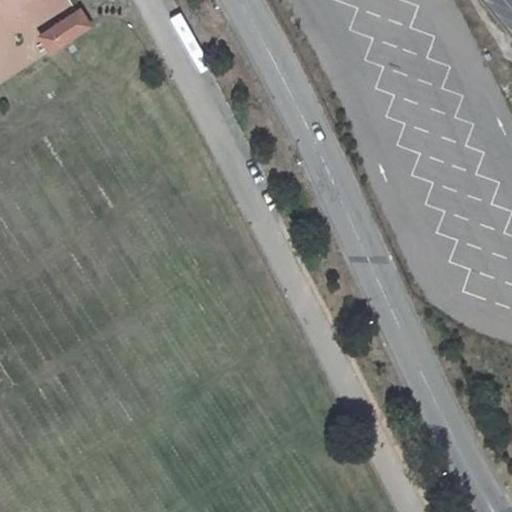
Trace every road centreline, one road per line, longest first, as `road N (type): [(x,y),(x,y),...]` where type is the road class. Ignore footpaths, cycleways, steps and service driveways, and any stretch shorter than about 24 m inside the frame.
road 1 (unclassified): [(149,0),(413,511)]
road 2 (tertiary): [(454,445),(298,108),(237,0)]
